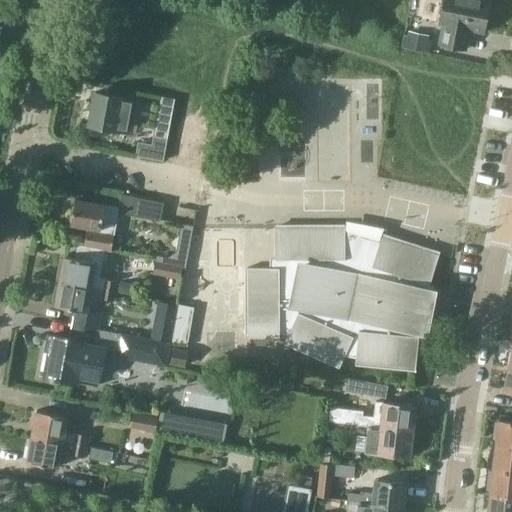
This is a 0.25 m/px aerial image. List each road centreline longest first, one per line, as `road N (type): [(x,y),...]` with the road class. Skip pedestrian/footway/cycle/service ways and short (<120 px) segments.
road 1 (unclassified): [(453,511),(505,222)]
road 2 (unclassified): [(0,276),(40,26)]
road 3 (unknown): [(400,239),(195,176)]
